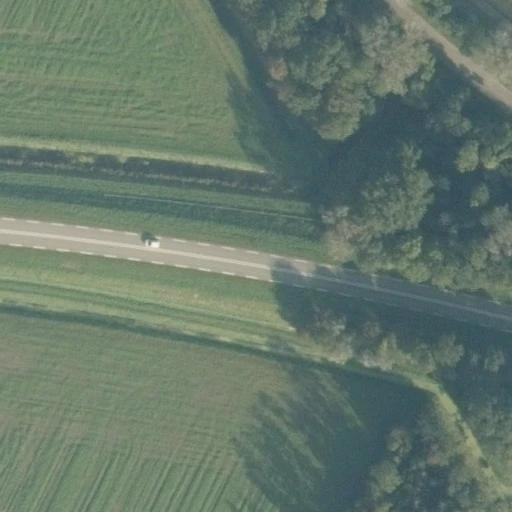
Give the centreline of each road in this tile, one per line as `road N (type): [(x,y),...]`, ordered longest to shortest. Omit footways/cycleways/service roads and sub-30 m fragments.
road 1 (primary): [(511,318),(265,267),(0,231)]
road 2 (unclassified): [(511,110),(379,0)]
